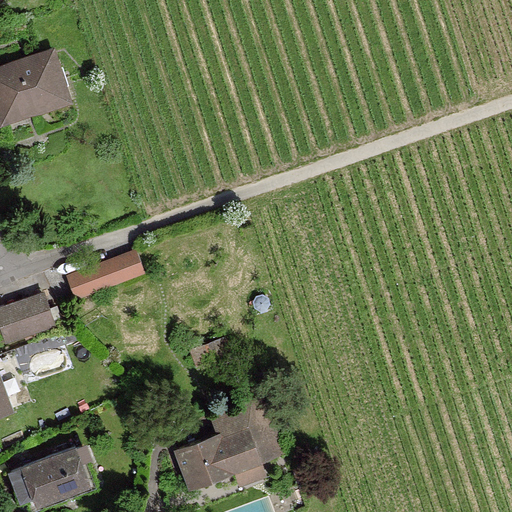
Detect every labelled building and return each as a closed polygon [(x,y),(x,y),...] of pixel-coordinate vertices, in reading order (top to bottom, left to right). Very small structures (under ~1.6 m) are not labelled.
[(57,50),(0,68),(0,128),(75,104),(57,50)] [(78,301),(130,284),(119,254),(68,272),(78,301)] [(45,295),(0,309),(0,311),(12,349),(58,334),(45,295)] [(0,374),(0,422),(15,417),(0,374)] [(223,439),(178,454),(192,495),(270,469),(248,405),(215,416),(223,439)] [(75,449),(22,469),(38,511),(91,491),(75,449)]
